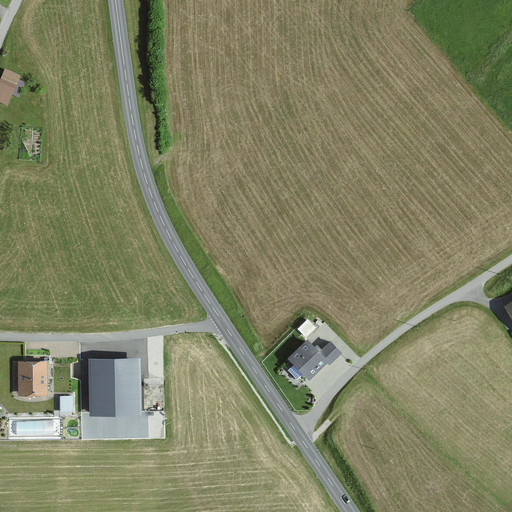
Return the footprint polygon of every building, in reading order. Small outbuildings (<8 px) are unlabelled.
[(19,77),(2,70),(0,76),(0,103),(6,106),(11,96),(18,99),(24,84),(17,82),(19,77)] [(306,338),(316,328),(308,319),(298,329),(306,338)] [(319,352),(307,340),(286,360),(309,382),(340,351),(329,341),(319,352)] [(87,416),(139,415),(138,360),(86,360),(87,416)] [(17,398),(47,398),(47,361),(17,361),(17,398)] [(72,397),(58,397),(59,414),(73,414),(72,397)]
